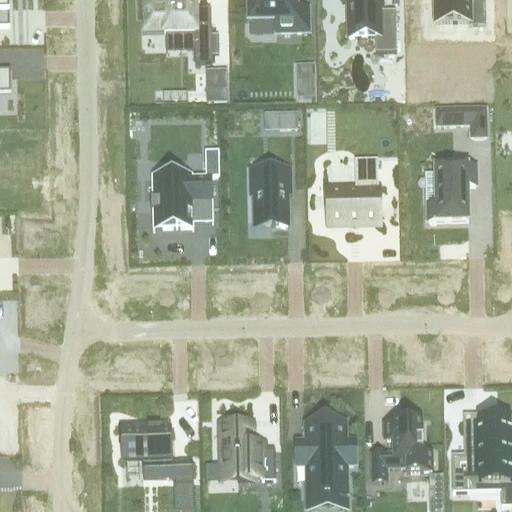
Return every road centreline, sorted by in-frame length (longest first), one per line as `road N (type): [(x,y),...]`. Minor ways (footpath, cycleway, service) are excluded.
road 1 (residential): [(79,334),(406,319),(511,324)]
road 2 (residential): [(79,334),(89,210),(85,0)]
road 3 (residential): [(64,511),(79,334)]
